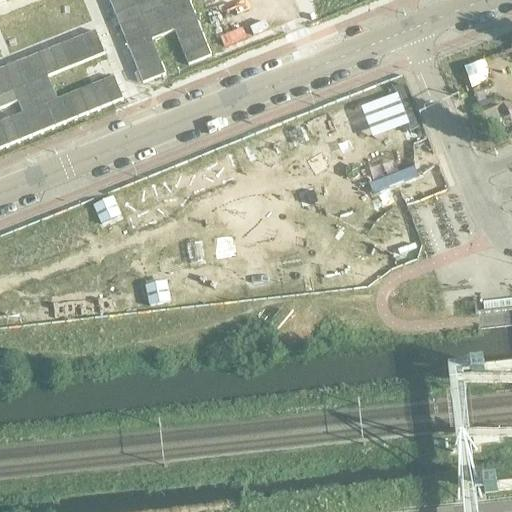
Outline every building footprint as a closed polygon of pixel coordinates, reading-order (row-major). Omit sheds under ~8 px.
[(99,0),(113,34),(144,23),(143,20),(134,0),(99,0)] [(191,0),(157,0),(162,13),(163,15),(193,3),(191,0)] [(108,95),(76,15),(32,33),(64,113),(108,95)] [(129,50),(127,50),(139,80),(206,54),(194,24),(193,24),(191,25),(129,50)] [(0,141),(57,119),(45,89),(43,90),(0,106),(0,141)]
